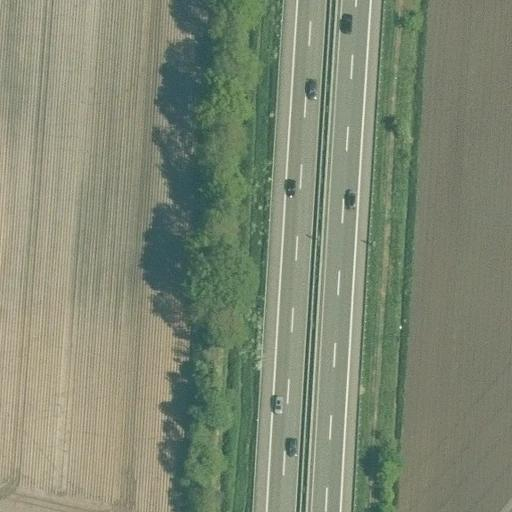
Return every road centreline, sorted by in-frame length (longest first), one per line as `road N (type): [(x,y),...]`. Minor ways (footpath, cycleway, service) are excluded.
road 1 (motorway): [(329,511),(357,0)]
road 2 (motorway): [(313,0),(285,511)]
